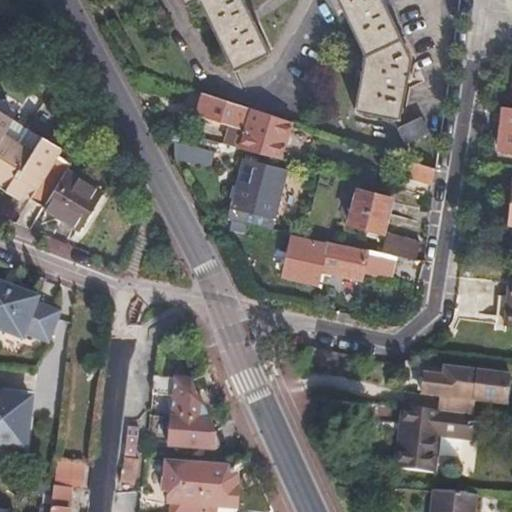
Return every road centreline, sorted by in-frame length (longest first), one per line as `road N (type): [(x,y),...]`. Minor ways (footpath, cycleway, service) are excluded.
road 1 (residential): [(222,312),(400,338),(434,308),(482,16)]
road 2 (residential): [(222,312),(171,197),(65,0)]
road 3 (residential): [(126,290),(102,511)]
road 4 (residential): [(313,511),(222,312)]
road 5 (residential): [(0,246),(126,290)]
